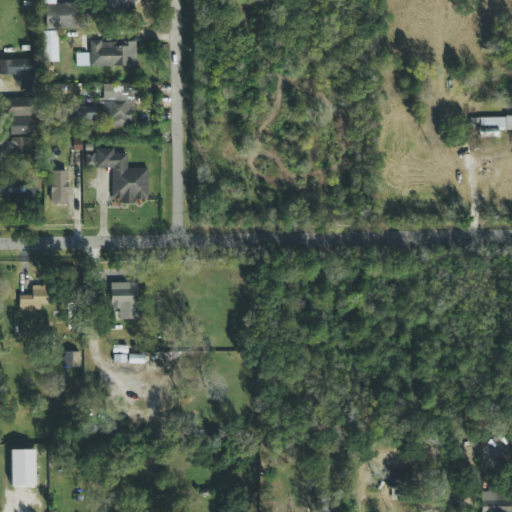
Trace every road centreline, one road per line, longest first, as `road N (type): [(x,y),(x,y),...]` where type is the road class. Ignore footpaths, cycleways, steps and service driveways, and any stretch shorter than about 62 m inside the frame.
road 1 (residential): [(0,244),(511,240)]
road 2 (residential): [(178,0),(180,243)]
